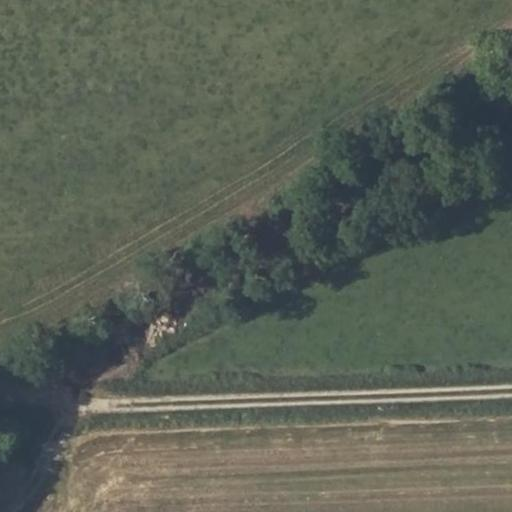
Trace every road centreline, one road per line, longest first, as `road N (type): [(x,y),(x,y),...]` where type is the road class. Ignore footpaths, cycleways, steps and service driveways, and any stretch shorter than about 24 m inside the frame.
road 1 (track): [(35,403),(110,330),(511,76)]
road 2 (track): [(0,383),(35,403),(511,388)]
